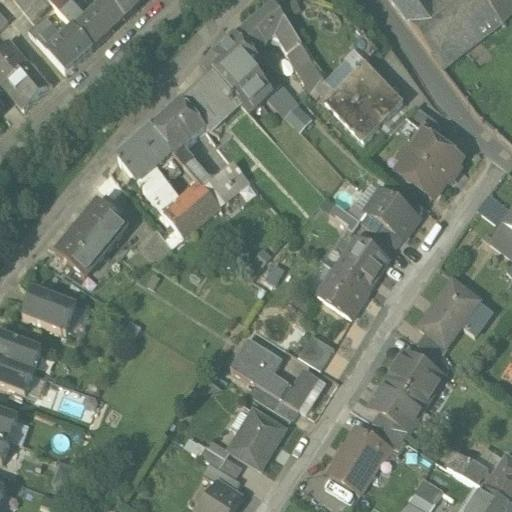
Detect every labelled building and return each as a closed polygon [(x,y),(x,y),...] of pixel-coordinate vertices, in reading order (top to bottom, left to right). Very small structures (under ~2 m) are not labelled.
[(51,11),(39,0),(12,0),(35,25),(51,11)] [(39,0),(51,11),(65,24),(78,13),(64,0),(39,0)] [(82,9),(74,0),(64,0),(78,13),(83,18),(85,16),(80,11),(82,9)] [(109,0),(101,0),(94,8),(115,28),(127,18),(109,0)] [(109,0),(127,18),(145,0),(109,0)] [(511,0),(462,0),(447,9),(440,0),(389,0),(431,55),(491,10),(496,17),(511,0)] [(491,10),(431,55),(445,73),(501,25),(511,12),(511,0),(496,17),(491,10)] [(462,0),(440,0),(447,9),(462,0)] [(83,18),(78,13),(65,24),(92,49),(115,28),(94,8),(85,16),(83,18)] [(35,25),(26,33),(39,48),(65,24),(51,11),(35,25)] [(288,32),(274,12),(247,32),(263,52),(275,45),(287,33),(288,32)] [(0,30),(8,23),(0,13),(0,30)] [(65,24),(39,48),(65,72),(92,49),(65,24)] [(247,32),(236,43),(253,62),(263,52),(247,32)] [(322,88),(300,52),(299,53),(287,33),(275,45),(295,77),(272,99),(265,105),(286,126),(322,88)] [(253,62),(236,43),(206,73),(213,80),(238,107),(249,119),(265,105),(272,99),(265,91),(252,78),(261,70),(253,62)] [(26,65),(8,44),(0,51),(0,59),(5,66),(0,71),(0,86),(2,88),(26,65)] [(42,80),(26,65),(2,88),(12,99),(34,79),(37,84),(42,80)] [(364,69),(323,109),(361,148),(401,108),(364,69)] [(34,79),(12,99),(22,110),(49,87),(42,80),(37,84),(34,79)] [(238,107),(213,80),(182,107),(206,134),(207,134),(238,107)] [(182,107),(171,118),(194,144),(206,134),(182,107)] [(444,129),(418,110),(409,124),(425,136),(434,142),(444,129)] [(172,158),(174,160),(181,155),(194,144),(171,118),(152,135),(172,158)] [(152,135),(139,146),(159,170),(172,158),(152,135)] [(434,142),(425,136),(410,156),(402,158),(404,166),(400,171),(406,176),(408,185),(416,183),(436,197),(446,182),(449,185),(459,171),(456,169),(461,161),(434,142)] [(159,170),(139,146),(118,164),(138,188),(159,170)] [(192,167),(181,155),(174,160),(185,172),(192,167)] [(234,170),(214,187),(194,165),(192,167),(185,172),(199,188),(221,212),(249,189),(234,170)] [(174,208),(155,184),(143,194),(163,218),(174,208)] [(174,208),(163,218),(184,244),(221,212),(199,188),(174,208)] [(424,212),(394,191),(387,202),(417,223),(424,212)] [(417,223),(387,202),(380,196),(366,216),(383,228),(403,242),(404,243),(418,223),(417,223)] [(124,213),(105,197),(97,207),(116,223),(124,213)] [(511,212),(489,197),(477,214),(499,230),(511,212)] [(97,207),(54,258),(72,273),(84,283),(127,232),(116,223),(97,207)] [(360,227),(337,210),(330,221),(352,237),(360,227)] [(511,215),(503,228),(511,235),(511,215)] [(403,242),(383,228),(376,238),(396,251),(403,242)] [(172,253),(157,234),(136,250),(152,270),(172,253)] [(388,265),(356,244),(336,275),(368,296),(388,265)] [(72,273),(54,258),(44,271),(64,283),(72,273)] [(368,296),(336,275),(334,274),(317,299),(352,322),(369,297),(368,296)] [(461,330),(479,306),(453,285),(420,330),(426,335),(446,350),(447,349),(461,330)] [(316,310),(287,293),(281,303),(310,320),(316,310)] [(77,311),(33,295),(23,323),(67,339),(77,311)] [(495,318),(479,306),(461,330),(477,342),(495,318)] [(446,350),(426,335),(417,347),(420,349),(440,363),(449,350),(447,349),(446,350)] [(319,373),(334,351),(311,336),(296,359),(319,373)] [(42,356),(0,340),(0,366),(34,378),(42,356)] [(440,363),(420,349),(413,361),(444,380),(450,370),(440,363)] [(444,380),(413,361),(405,356),(388,383),(427,408),(444,380)] [(34,378),(0,366),(0,391),(26,401),(27,398),(34,378)] [(317,384),(303,375),(290,395),(283,407),(297,416),(304,406),(311,410),(318,398),(311,394),(317,384)] [(297,416),(283,407),(290,395),(261,378),(248,398),(292,424),(297,416)] [(410,434),(427,408),(388,383),(371,410),(379,415),(387,420),(410,434)] [(285,434),(254,415),(230,454),(260,473),(285,434)] [(387,420),(379,415),(373,425),(386,434),(403,444),(410,434),(387,420)] [(19,425),(0,417),(0,442),(11,446),(19,425)] [(380,444),(356,428),(325,477),(363,501),(392,455),(394,452),(380,444)] [(403,444),(386,434),(380,444),(394,452),(392,455),(400,458),(406,446),(403,444)] [(11,446),(0,442),(0,468),(2,469),(11,446)] [(487,450),(475,467),(488,476),(488,484),(491,485),(500,472),(506,462),(487,450)] [(226,463),(205,451),(199,461),(211,468),(220,473),(226,463)] [(475,467),(456,455),(446,471),(463,482),(467,475),(464,473),(467,469),(470,471),(488,484),(488,476),(475,467)] [(506,462),(500,472),(511,479),(511,464),(506,461),(506,462)] [(220,473),(211,468),(204,479),(217,487),(217,486),(234,497),(240,487),(220,473)] [(488,484),(470,471),(467,475),(463,482),(485,496),(491,485),(488,484)] [(511,511),(511,479),(500,472),(491,485),(485,496),(511,511)] [(432,511),(444,495),(423,482),(408,506),(417,511),(432,511)] [(234,497),(217,486),(217,487),(201,511),(236,511),(243,502),(234,497)] [(511,511),(485,496),(474,511),(511,511)]
